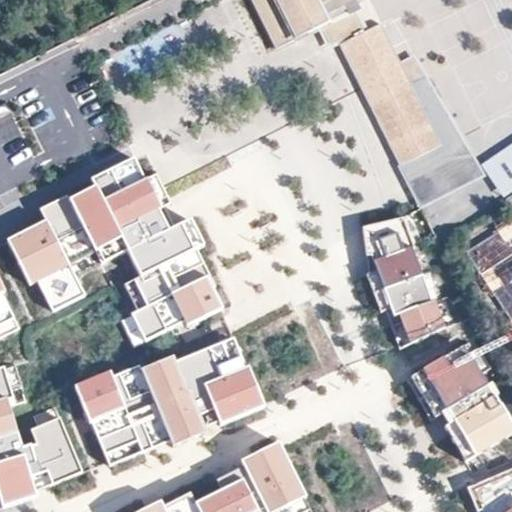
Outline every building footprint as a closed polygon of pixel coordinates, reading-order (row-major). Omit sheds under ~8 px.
[(274,0),(293,39),(315,29),(329,22),(321,4),(329,0),(274,0)] [(326,51),(337,45),(338,45),(365,31),(356,10),(348,13),(344,2),(348,0),(350,0),(354,5),(363,0),(329,0),(321,4),(329,22),(315,29),(326,51)] [(396,168),(439,148),(397,62),(379,25),(365,31),(338,45),(375,123),(396,168)] [(396,168),(403,182),(447,160),(469,157),(439,103),(412,56),(397,62),(439,148),(396,168)] [(511,145),(479,169),(504,203),(511,197),(511,145)] [(51,231),(11,251),(32,292),(44,286),(56,311),(79,300),(64,271),(96,255),(103,269),(127,265),(136,284),(128,288),(141,315),(130,321),(144,350),(221,313),(195,260),(203,256),(191,231),(173,240),(160,213),(168,209),(157,186),(141,194),(130,170),(92,188),(99,202),(68,218),(62,207),(43,216),(51,231)] [(387,328),(396,351),(441,331),(431,303),(428,304),(408,251),(410,251),(399,221),(359,230),(363,258),(368,258),(374,273),(365,276),(363,277),(377,315),(382,313),(387,312),(392,326),(387,328)] [(511,221),(465,252),(511,322),(511,221)] [(368,258),(363,258),(364,265),(365,276),(374,273),(368,258)] [(0,343),(22,333),(0,288),(0,343)] [(385,321),(387,328),(392,326),(387,312),(382,313),(385,321)] [(109,381),(74,396),(109,475),(169,449),(172,458),(206,443),(198,424),(213,417),(221,434),(263,416),(232,345),(144,383),(140,372),(111,385),(109,381)] [(469,354),(465,346),(403,382),(426,422),(442,413),(448,424),(439,429),(459,463),(511,433),(490,400),(493,398),(487,386),(482,389),(471,370),(482,363),(474,350),(469,354)] [(26,404),(14,371),(0,375),(0,511),(30,511),(36,511),(33,500),(82,477),(56,410),(34,419),(40,435),(30,439),(36,452),(21,459),(7,412),(26,404)] [(310,511),(280,449),(227,474),(236,492),(197,510),(190,496),(155,511),(310,511)] [(511,511),(511,467),(460,489),(469,511),(471,511),(474,510),(475,511),(511,511)]
